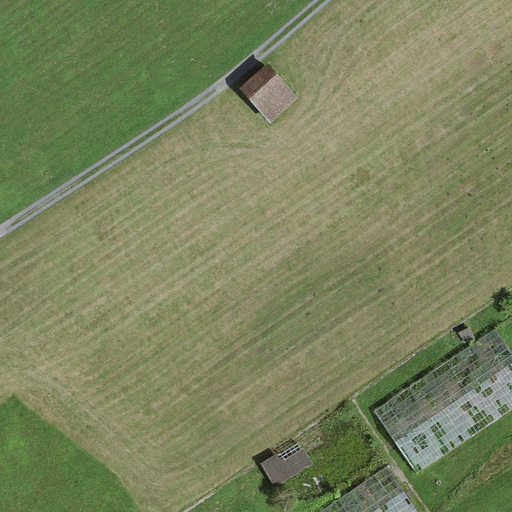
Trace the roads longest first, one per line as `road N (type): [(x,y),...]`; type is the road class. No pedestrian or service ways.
road 1 (track): [(0,296),(131,511),(185,511),(511,284)]
road 2 (track): [(321,0),(202,97),(0,237)]
